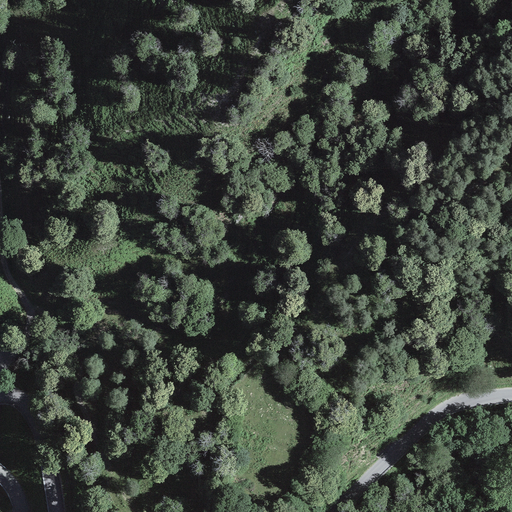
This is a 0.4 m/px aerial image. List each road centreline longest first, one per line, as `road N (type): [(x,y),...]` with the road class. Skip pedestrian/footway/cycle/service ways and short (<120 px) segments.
road 1 (tertiary): [(511,393),(443,408),(333,511)]
road 2 (tertiary): [(56,511),(31,413),(0,395)]
